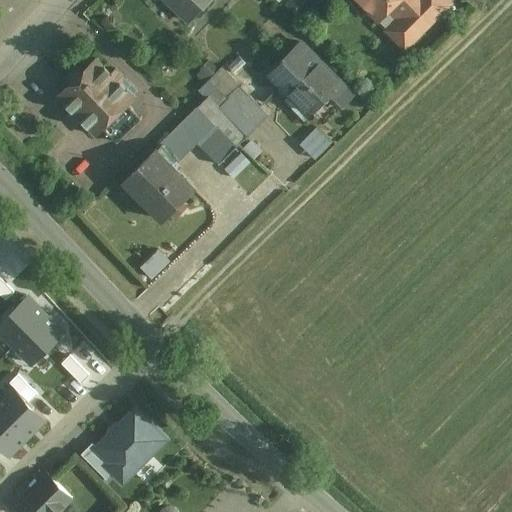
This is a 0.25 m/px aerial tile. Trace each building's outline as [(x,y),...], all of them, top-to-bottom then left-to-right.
[(166,0),(189,22),(210,0),(166,0)] [(299,16),(316,0),(290,0),(287,3),(299,16)] [(368,0),(367,2),(366,7),(375,17),(382,16),(388,28),(387,30),(405,47),(451,3),(448,0),(417,0),(417,1),(415,0),(368,0)] [(301,42),(269,73),(281,85),(278,88),(287,98),(290,95),(310,115),(313,112),(324,123),(353,95),(301,42)] [(112,73),(96,58),(82,72),(78,68),(68,77),(77,87),(72,91),(72,102),(76,107),(68,115),(77,125),(81,121),(96,135),(103,128),(108,133),(132,109),(128,105),(135,97),(120,83),(125,79),(116,69),(112,73)] [(241,86),(221,67),(209,80),(217,88),(228,99),(241,86)] [(208,97),(217,88),(209,80),(200,89),(208,97)] [(269,115),(241,86),(228,99),(234,106),(256,128),(269,115)] [(256,128),(234,106),(226,114),(208,97),(180,125),(197,143),(219,165),(256,128)] [(142,119),(132,109),(108,133),(117,143),(142,119)] [(197,143),(180,125),(155,150),(172,168),(197,143)] [(320,126),(303,142),(318,158),(335,142),(320,126)] [(242,147),(224,164),(237,177),(254,159),(242,147)] [(194,190),(172,168),(155,150),(125,180),(164,220),(194,190)] [(13,291),(0,278),(0,294),(5,299),(13,291)] [(0,322),(0,330),(14,345),(45,314),(27,296),(0,322)] [(45,314),(14,345),(33,364),(64,333),(45,314)] [(87,374),(69,356),(62,364),(80,382),(87,374)] [(9,383),(14,387),(28,401),(36,393),(18,374),(9,383)] [(14,387),(0,401),(0,409),(27,437),(45,419),(28,401),(14,387)] [(0,409),(0,446),(9,455),(27,437),(0,409)] [(135,409),(97,447),(96,448),(111,462),(107,466),(114,472),(123,481),(165,439),(135,409)] [(96,448),(97,447),(92,443),(81,454),(106,479),(114,472),(107,466),(111,462),(96,448)] [(47,473),(21,499),(33,511),(59,511),(73,499),(47,473)]
